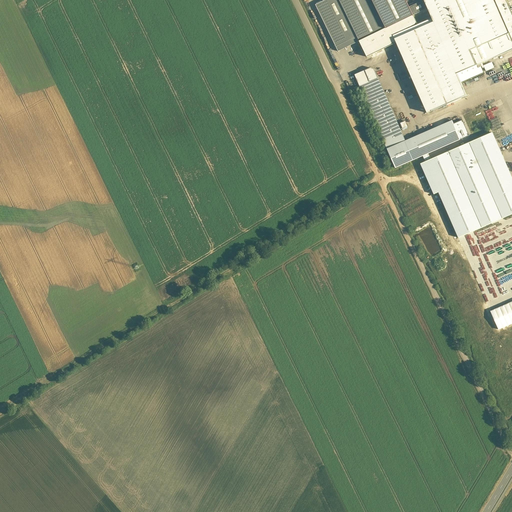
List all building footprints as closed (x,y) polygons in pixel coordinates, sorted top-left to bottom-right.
[(325,0),(315,5),(338,52),(359,42),(366,57),(396,43),(427,114),(468,96),(462,82),(484,73),(480,64),(511,50),(511,13),(506,0),(424,0),(424,1),(410,7),(406,0),(325,0)] [(511,77),(511,55),(495,63),(503,81),(511,77)] [(495,69),(492,62),(483,66),(486,72),(495,69)] [(371,68),(355,75),(396,169),(470,136),(463,120),(454,124),(453,120),(406,141),(374,70),(371,68)] [(511,176),(493,133),(420,164),(434,195),(439,193),(459,239),(511,215),(511,176)] [(511,300),(488,311),(496,329),(511,322),(511,300)]
